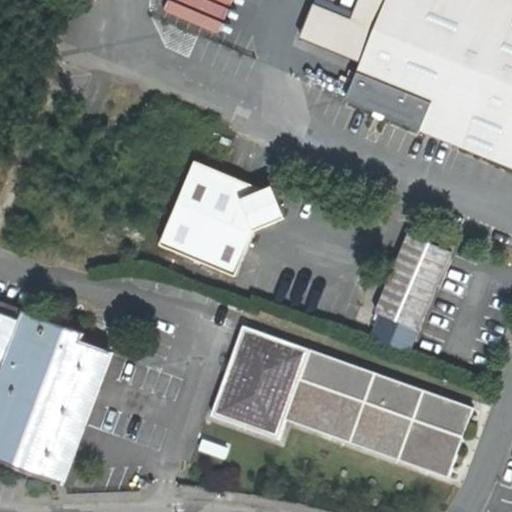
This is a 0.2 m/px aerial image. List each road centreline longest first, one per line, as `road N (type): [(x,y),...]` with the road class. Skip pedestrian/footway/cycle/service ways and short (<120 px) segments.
road 1 (unclassified): [(110,0),(106,31),(121,63),(511,214)]
road 2 (unknown): [(176,511),(185,333),(0,253)]
road 3 (unclassified): [(511,373),(458,511)]
road 4 (unknown): [(271,121),(314,0)]
